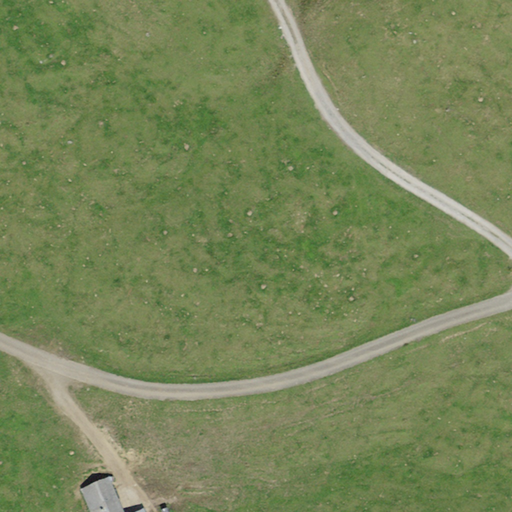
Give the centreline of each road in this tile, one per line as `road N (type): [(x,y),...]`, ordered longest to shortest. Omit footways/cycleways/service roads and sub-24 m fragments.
road 1 (track): [(0,341),(114,382),(181,392),(234,389),(296,377),(511,299)]
road 2 (track): [(511,248),(385,171),(333,114),(275,0)]
